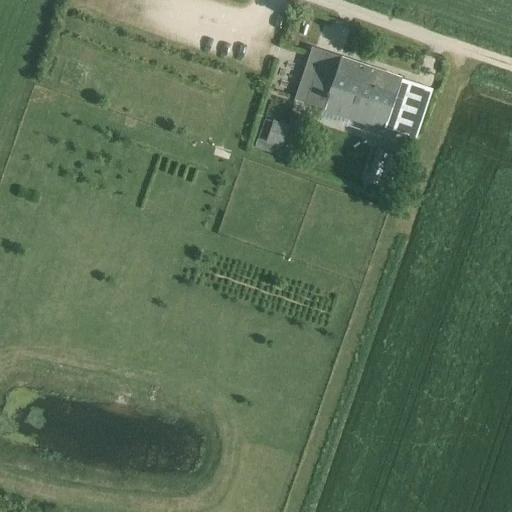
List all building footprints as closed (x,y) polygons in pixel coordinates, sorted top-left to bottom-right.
[(389,114),(394,99),(400,80),(324,54),(317,73),(307,103),(324,109),(323,110),(370,126),(376,110),(389,114)] [(442,106),(447,81),(433,78),(428,103),(442,106)] [(410,107),(421,111),(430,88),(418,84),(410,107)] [(289,126),(273,121),(265,147),(281,152),(289,126)] [(380,204),(382,195),(364,191),(362,199),(380,204)]
